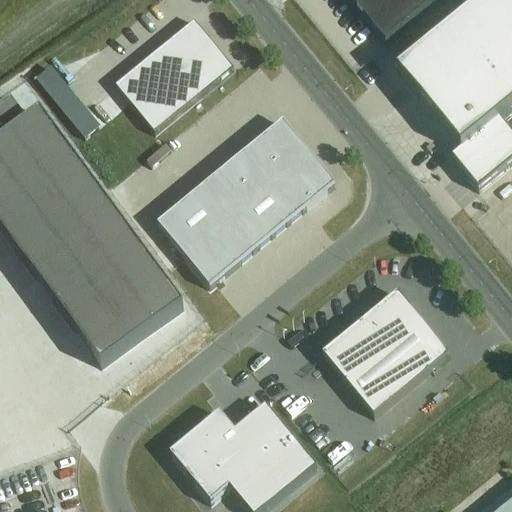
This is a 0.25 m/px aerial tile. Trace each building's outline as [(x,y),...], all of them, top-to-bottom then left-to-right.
[(344,0),(386,50),(447,0),(344,0)] [(511,0),(492,0),(398,78),(461,156),(452,164),(479,197),(511,169),(511,138),(500,125),(511,115),(511,0)] [(155,139),(234,75),(195,27),(116,91),(155,139)] [(72,128),(86,117),(77,106),(63,117),(72,128)] [(11,108),(0,117),(0,235),(106,380),(184,315),(41,120),(28,131),(11,108)] [(210,294),(335,191),(283,128),(159,231),(210,294)] [(398,300),(323,361),(375,423),(449,362),(398,300)] [(220,420),(171,461),(211,509),(230,494),(244,511),(271,511),(317,475),(266,413),(235,438),(220,420)] [(511,511),(511,490),(485,511),(511,511)]
